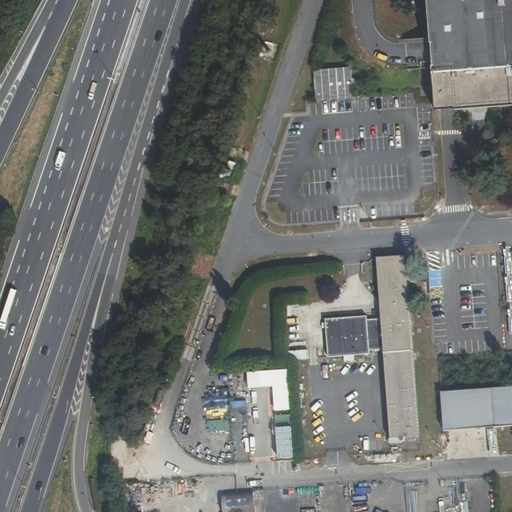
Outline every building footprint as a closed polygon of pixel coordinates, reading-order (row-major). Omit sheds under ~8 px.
[(511,103),(511,0),(424,0),(434,109),(511,103)] [(312,68),(314,98),(349,96),(347,65),(312,68)] [(409,349),(401,254),(372,256),(377,320),(379,352),(409,349)] [(362,320),(321,322),(324,356),(364,353),(364,352),(379,351),(377,320),(362,321),(362,320)] [(511,389),(442,395),(445,433),(511,428),(511,389)]
